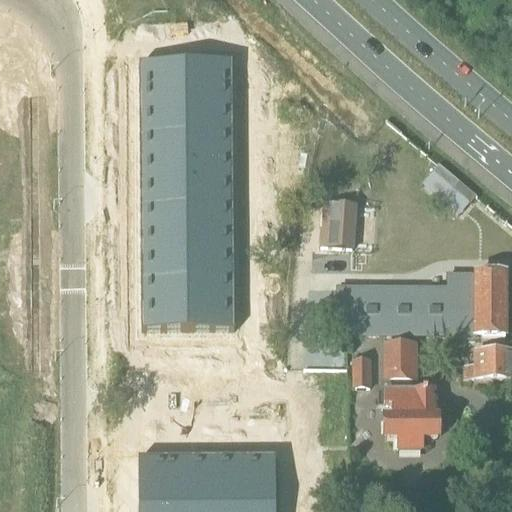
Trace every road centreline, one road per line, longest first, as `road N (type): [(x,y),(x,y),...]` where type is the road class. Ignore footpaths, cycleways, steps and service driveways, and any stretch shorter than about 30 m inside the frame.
road 1 (unclassified): [(36,0),(70,53),(72,395)]
road 2 (unclassified): [(314,511),(312,396),(72,395)]
road 3 (secondary): [(312,0),(511,174)]
road 4 (secondary): [(511,119),(375,0)]
